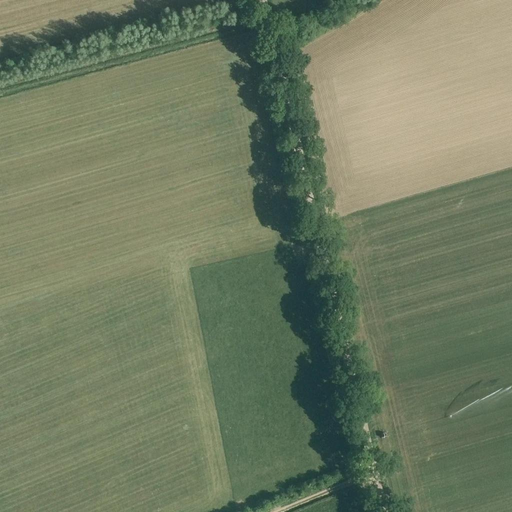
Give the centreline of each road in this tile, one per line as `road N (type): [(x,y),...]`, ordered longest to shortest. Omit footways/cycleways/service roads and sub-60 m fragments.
road 1 (track): [(387,511),(261,0)]
road 2 (track): [(0,89),(266,16)]
